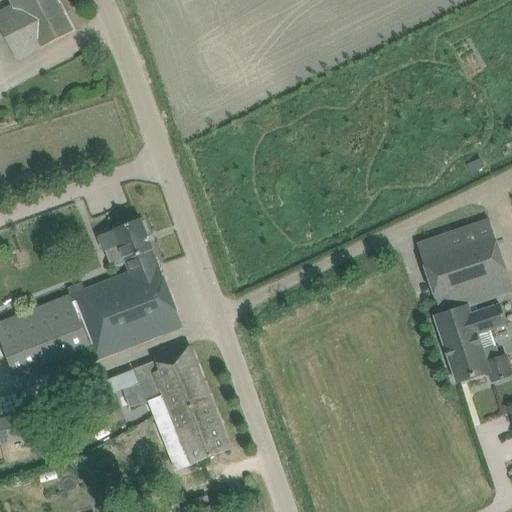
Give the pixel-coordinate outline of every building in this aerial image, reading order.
[(0,13),(0,28),(17,61),(74,31),(57,0),(15,0),(18,4),(0,13)] [(86,287),(84,281),(66,288),(68,294),(0,319),(0,344),(12,376),(88,346),(94,361),(182,327),(157,261),(156,262),(151,250),(152,250),(140,218),(96,236),(103,252),(119,246),(129,270),(86,287)] [(436,238),(417,244),(441,314),(470,305),(495,296),(511,290),(511,284),(490,220),(436,238)] [(473,312),(470,305),(441,314),(434,317),(456,382),(489,371),(492,380),(511,373),(511,367),(508,354),(499,357),(490,330),(505,325),(498,304),(473,312)] [(141,385),(124,391),(129,408),(153,400),(163,397),(168,410),(182,405),(183,407),(210,398),(190,347),(171,355),(156,361),(155,360),(135,369),(141,385)] [(166,432),(180,468),(230,449),(210,398),(183,407),(182,405),(168,410),(175,428),(166,432)] [(19,414),(0,418),(0,438),(24,433),(19,414)]
